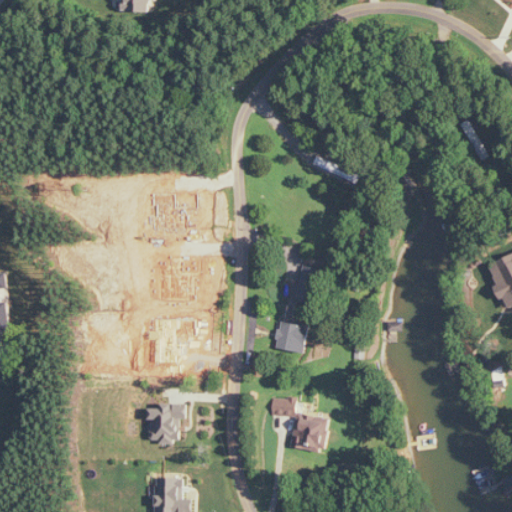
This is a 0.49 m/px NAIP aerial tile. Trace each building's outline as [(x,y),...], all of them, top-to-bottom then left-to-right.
[(511,254),(491,263),(510,308),(511,306),(511,254)] [(299,299),(314,304),(323,269),(307,265),(299,299)] [(0,346),(2,332),(11,333),(15,302),(3,301),(4,289),(9,289),(10,282),(0,280),(0,346)] [(281,350),(310,352),(313,325),(283,322),(281,350)] [(296,447),(331,449),(333,416),(300,415),(301,399),(276,397),(275,416),(298,417),(296,447)] [(191,403),(163,404),(163,408),(152,408),(152,440),(163,440),(163,443),(185,442),(184,419),(191,419),(191,403)] [(188,500),(187,477),(159,478),(159,511),(196,511),(196,500),(188,500)]
